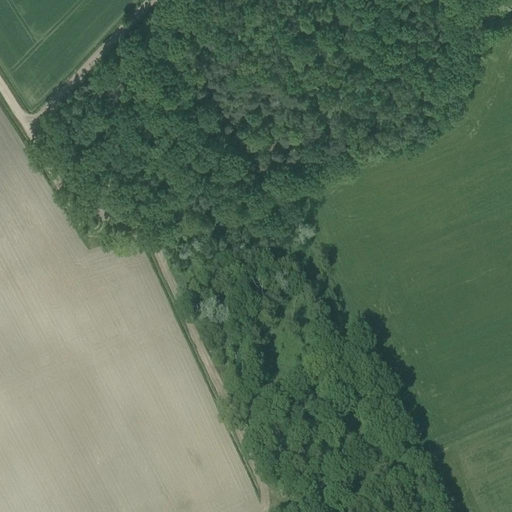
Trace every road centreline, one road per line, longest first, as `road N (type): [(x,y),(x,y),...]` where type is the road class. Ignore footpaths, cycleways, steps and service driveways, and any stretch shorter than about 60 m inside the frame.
road 1 (track): [(26,119),(76,207),(142,222),(153,236),(264,492),(264,511)]
road 2 (track): [(0,81),(23,119),(32,120),(151,0)]
